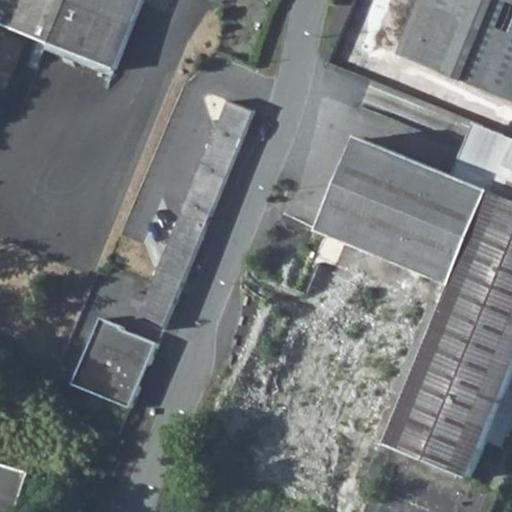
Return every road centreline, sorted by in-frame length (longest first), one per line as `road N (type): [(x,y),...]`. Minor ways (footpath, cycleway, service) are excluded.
road 1 (residential): [(314,0),(298,48),(295,93),(203,315),(191,381),(135,511)]
road 2 (unknown): [(180,0),(73,266)]
